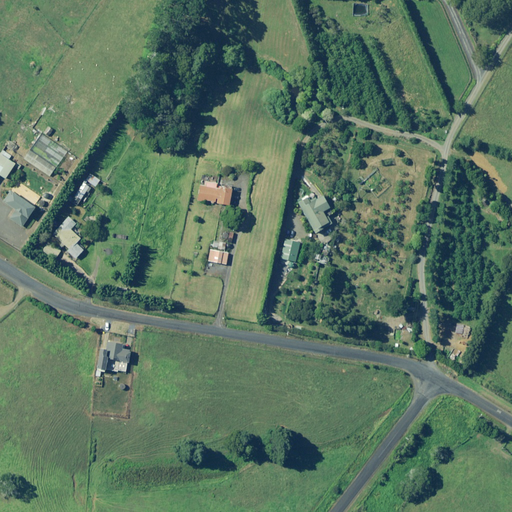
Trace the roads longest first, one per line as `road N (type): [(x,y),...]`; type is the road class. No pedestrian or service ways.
road 1 (unclassified): [(435,379),(386,358),(88,312),(0,258)]
road 2 (unknown): [(435,379),(420,250),(445,139),(511,26)]
road 3 (unclassified): [(435,379),(336,511)]
